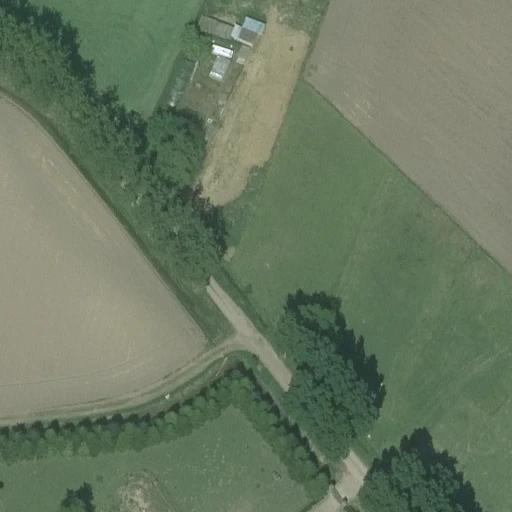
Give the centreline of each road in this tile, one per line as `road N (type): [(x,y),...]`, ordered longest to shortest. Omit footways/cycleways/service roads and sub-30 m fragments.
road 1 (track): [(318,427),(79,120),(0,57)]
road 2 (track): [(251,334),(141,401),(0,421)]
